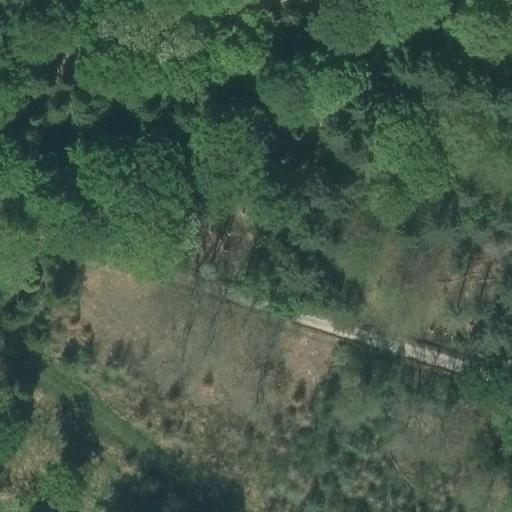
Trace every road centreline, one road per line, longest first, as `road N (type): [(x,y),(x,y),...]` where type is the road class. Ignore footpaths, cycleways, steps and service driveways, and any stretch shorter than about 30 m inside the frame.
road 1 (unclassified): [(0,225),(511,385)]
road 2 (unclassified): [(0,340),(222,511)]
road 3 (unclassified): [(0,68),(257,0)]
